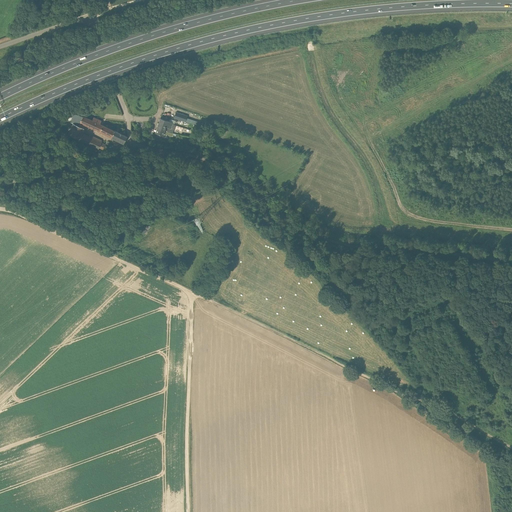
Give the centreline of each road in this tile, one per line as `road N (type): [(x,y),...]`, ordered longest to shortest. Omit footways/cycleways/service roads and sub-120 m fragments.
road 1 (motorway): [(0,118),(126,65),(229,34),(360,11),(511,4)]
road 2 (unclassified): [(130,145),(209,161),(289,221),(335,242),(511,261)]
road 3 (track): [(208,300),(511,448)]
road 4 (motorway): [(296,0),(161,32),(0,97)]
road 5 (track): [(511,237),(396,224),(384,178),(334,102),(319,55)]
road 6 (track): [(192,293),(187,511)]
road 7 (unclassified): [(128,130),(90,15),(0,46)]
road 8 (unclassified): [(192,293),(0,209)]
road 9 (unclassified): [(0,184),(130,145)]
